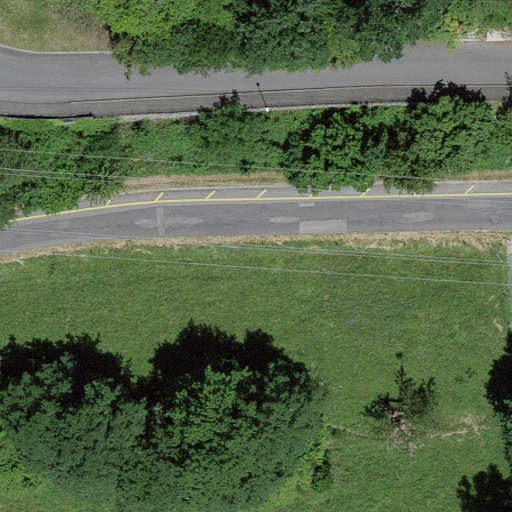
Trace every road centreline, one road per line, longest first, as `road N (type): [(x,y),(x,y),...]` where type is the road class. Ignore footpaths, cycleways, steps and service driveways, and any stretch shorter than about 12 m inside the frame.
road 1 (residential): [(0,234),(131,213),(511,203)]
road 2 (residential): [(511,64),(0,81)]
